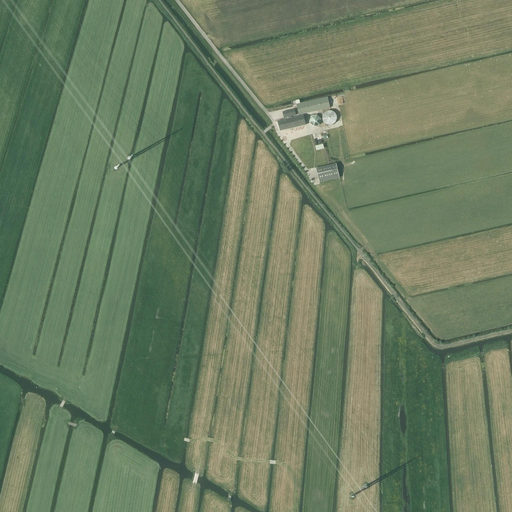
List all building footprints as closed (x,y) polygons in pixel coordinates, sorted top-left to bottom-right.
[(299,115),(330,108),(328,98),(297,105),(299,115)] [(295,110),(283,112),(284,118),(285,118),(285,120),(278,121),(280,130),(306,125),(304,116),(291,118),(291,117),(297,115),(295,110)] [(337,120),(337,119),(336,117),(335,115),(335,114),(333,114),(332,113),(331,113),(330,113),(328,113),(327,114),(326,115),(325,117),(324,118),(324,119),(325,121),(325,122),(326,123),(327,124),(328,125),(329,125),(330,125),(332,125),(333,125),(334,124),(335,124),(336,123),(336,122),(337,120)] [(311,116),(309,122),(313,126),(320,125),(321,119),(317,114),(311,116)] [(336,164),(317,168),(320,182),(340,178),(336,164)]
